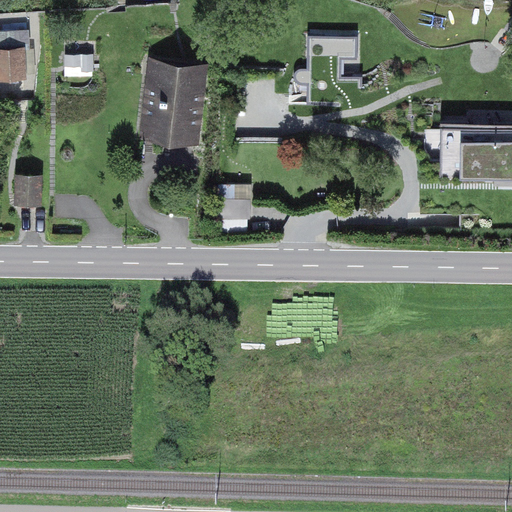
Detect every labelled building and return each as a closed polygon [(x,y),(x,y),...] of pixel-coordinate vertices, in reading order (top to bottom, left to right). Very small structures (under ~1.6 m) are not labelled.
[(29,29),(0,30),(0,75),(25,74),(24,46),(29,46),(29,29)] [(358,37),(311,36),(310,70),(303,69),(299,71),(297,74),(297,77),(297,80),(299,82),(302,84),(310,84),(309,103),(334,104),(334,57),(357,58),(358,37)] [(92,51),(64,51),(65,77),(93,76),(92,51)] [(209,64),(152,57),(142,138),(199,145),(209,64)] [(36,109),(35,99),(11,100),(12,111),(36,109)] [(511,177),(511,127),(441,127),(441,177),(511,177)] [(284,142),(237,141),(236,174),(283,174),(284,142)] [(41,173),(21,173),(21,202),(41,203),(41,173)] [(249,199),(217,198),(217,230),(248,231),(249,199)]
